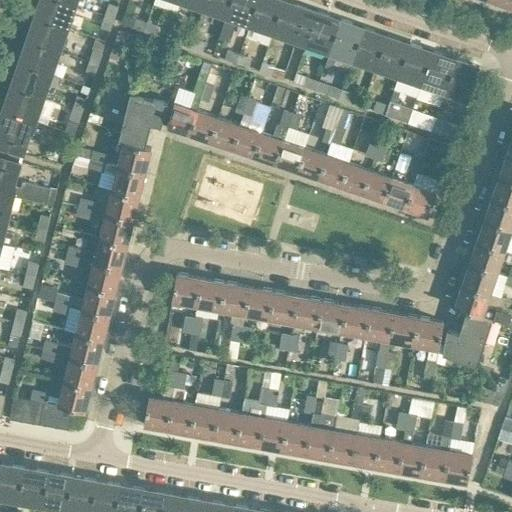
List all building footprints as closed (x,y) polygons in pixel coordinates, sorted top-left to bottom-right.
[(61,0),(39,0),(34,16),(68,28),(76,5),(61,0)] [(206,0),(204,8),(227,16),(232,0),(206,0)] [(232,0),(227,16),(219,37),(230,41),(238,20),(250,24),(257,0),(232,0)] [(257,0),(250,24),(245,37),(268,45),(273,32),(283,0),(257,0)] [(294,2),(288,0),(283,0),(273,32),(296,40),(301,41),(312,8),(306,6),(306,7),(294,3),(294,2)] [(105,15),(114,18),(118,6),(109,3),(105,15)] [(301,41),(329,51),(340,18),(330,14),(330,15),(318,11),(318,10),(312,8),(301,41)] [(124,13),(121,22),(144,30),(147,21),(124,13)] [(101,26),(110,29),(114,18),(105,15),(101,26)] [(34,16),(26,39),(60,51),(68,28),(34,16)] [(341,18),(340,18),(329,51),(352,59),(363,26),(353,22),(353,23),(341,19),(341,18)] [(159,25),(147,21),(144,30),(156,35),(159,25)] [(364,26),(363,26),(352,59),(375,67),(386,33),(376,30),(376,31),(364,27),(364,26)] [(113,44),(122,47),(127,33),(118,30),(113,44)] [(179,42),(190,46),(194,37),(182,33),(179,42)] [(387,34),(386,33),(375,67),(398,75),(409,41),(399,38),(399,39),(387,35),(387,34)] [(205,41),(194,37),(190,46),(202,50),(205,41)] [(52,74),(60,51),(26,39),(18,62),(52,74)] [(398,75),(393,87),(417,95),(421,83),(432,49),(423,46),(422,47),(410,43),(410,42),(409,41),(398,75)] [(117,61),(122,47),(113,44),(108,57),(117,61)] [(93,49),(89,61),(98,64),(102,52),(93,49)] [(225,58),(236,62),(239,53),(228,49),(225,58)] [(433,50),(432,49),(421,83),(444,91),(455,57),(446,54),(445,55),(433,51),(433,50)] [(251,57),(239,53),(236,62),(248,66),(251,57)] [(455,57),(444,91),(441,100),(465,108),(472,85),(474,86),(476,79),(475,79),(479,65),(469,62),(468,63),(456,58),(455,57)] [(196,59),(193,69),(206,73),(210,63),(196,59)] [(94,75),(98,64),(89,61),(85,72),(94,75)] [(262,61),(259,70),(271,74),(274,65),(262,61)] [(18,62),(10,86),(45,97),(49,84),(57,87),(60,77),(52,74),(18,62)] [(217,77),(208,74),(205,83),(200,97),(209,100),(217,77)] [(307,76),(304,85),(315,89),(316,89),(318,82),(319,80),(307,76)] [(174,101),(166,124),(188,132),(196,108),(200,97),(205,83),(196,80),(192,91),(187,105),(174,101)] [(330,84),(327,93),(339,97),(342,88),(330,84)] [(83,85),(81,91),(88,94),(90,87),(83,85)] [(10,86),(2,109),(37,121),(45,97),(10,86)] [(353,92),(342,88),(339,97),(350,101),(353,92)] [(118,139),(123,140),(145,146),(151,123),(160,125),(159,126),(161,126),(161,123),(167,101),(130,92),(118,139)] [(77,95),(73,107),(82,110),(86,98),(77,95)] [(235,109),(244,112),(249,98),(240,95),(235,109)] [(249,98),(244,112),(253,115),(258,101),(249,98)] [(373,109),(385,113),(388,104),(377,100),(373,109)] [(400,108),(388,104),(385,113),(397,117),(400,108)] [(73,107),(65,130),(74,133),(82,110),(73,107)] [(408,121),(431,129),(436,115),(413,107),(408,121)] [(188,132),(210,140),(218,116),(196,108),(188,132)] [(0,118),(2,119),(0,126),(0,145),(23,152),(30,129),(33,131),(37,121),(2,109),(0,115),(0,118)] [(275,162),(283,138),(287,127),(292,113),(283,110),(278,124),(276,123),(272,134),(262,131),(254,154),(275,162)] [(90,111),(87,120),(101,124),(104,115),(90,111)] [(301,116),(292,113),(287,127),(296,130),(301,116)] [(436,115),(431,129),(455,137),(459,122),(436,115)] [(210,140),(232,147),(240,123),(218,116),(210,140)] [(254,154),(262,131),(240,123),(232,147),(254,154)] [(322,139),(331,142),(336,128),(327,124),(322,139)] [(336,128),(331,142),(340,145),(345,131),(336,128)] [(275,162),(297,169),(305,146),(283,138),(275,162)] [(365,154),(374,157),(379,142),(370,139),(365,154)] [(430,139),(426,152),(436,156),(441,153),(443,144),(430,139)] [(151,147),(145,146),(123,140),(117,165),(145,172),(151,147)] [(388,145),(379,142),(374,157),(383,160),(388,145)] [(79,145),(76,154),(89,158),(106,162),(109,152),(79,145)] [(327,153),(305,146),(297,169),(319,177),(327,153)] [(349,161),(327,153),(319,177),(341,184),(349,161)] [(511,178),(511,154),(507,153),(499,174),(511,178)] [(0,190),(9,193),(15,194),(47,202),(51,185),(23,178),(21,186),(18,185),(14,184),(21,160),(0,154),(0,190)] [(409,169),(417,171),(422,157),(414,154),(409,169)] [(112,189),(128,193),(139,196),(145,172),(117,165),(106,162),(89,158),(87,167),(115,174),(112,189)] [(341,184),(362,192),(370,168),(349,161),(341,184)] [(362,192),(366,193),(384,199),(386,193),(392,176),(370,168),(362,192)] [(511,178),(499,174),(493,193),(492,196),(511,203),(511,178)] [(392,176),(386,193),(384,199),(406,207),(414,183),(392,176)] [(414,183),(406,207),(428,214),(436,191),(414,183)] [(112,189),(111,193),(108,203),(80,196),(77,205),(92,209),(106,213),(133,219),(139,196),(128,193),(112,189)] [(0,190),(0,215),(9,218),(15,194),(0,190)] [(511,203),(492,196),(484,218),(511,227),(511,203)] [(90,218),(92,209),(77,205),(75,214),(90,218)] [(41,213),(38,226),(47,228),(50,216),(41,213)] [(106,213),(100,236),(127,243),(133,219),(106,213)] [(9,218),(0,215),(0,240),(3,242),(11,244),(14,232),(6,230),(9,218)] [(511,228),(511,227),(484,218),(477,240),(505,250),(511,228)] [(44,239),(47,228),(38,226),(35,237),(44,239)] [(127,243),(100,236),(94,260),(121,267),(127,243)] [(505,250),(477,240),(469,262),(497,271),(505,250)] [(69,243),(66,253),(80,256),(83,247),(69,243)] [(94,260),(80,256),(66,253),(64,262),(92,269),(89,284),(115,291),(121,267),(94,260)] [(29,261),(26,273),(35,275),(38,263),(29,261)] [(462,283),(490,293),(497,271),(469,262),(462,283)] [(196,304),(201,276),(176,272),(171,300),(172,300),(184,302),(182,314),(186,315),(194,317),(196,304)] [(32,287),(35,275),(26,273),(23,285),(32,287)] [(220,309),(225,281),(201,276),(196,304),(220,309)] [(244,313),(249,285),(225,281),(220,309),(244,313)] [(490,293),(462,283),(454,306),(466,310),(482,315),(490,293)] [(115,291),(89,284),(85,298),(57,291),(55,300),(109,315),(115,291)] [(269,317),(274,289),(249,285),(244,313),(269,317)] [(293,322),(298,294),(274,289),(269,317),(293,322)] [(317,326),(322,298),(298,294),(293,322),(317,326)] [(341,330),(346,302),(322,298),(317,326),(341,330)] [(55,300),(52,310),(66,313),(62,328),(77,332),(103,338),(109,315),(55,300)] [(365,335),(370,307),(346,302),(341,330),(365,335)] [(370,307),(365,335),(380,337),(377,350),(387,351),(389,339),(394,311),(370,307)] [(17,308),(14,320),(23,322),(26,310),(17,308)] [(436,359),(436,361),(451,366),(454,357),(477,364),(492,319),(482,315),(466,310),(459,332),(448,329),(448,328),(447,327),(447,329),(442,327),(436,359)] [(497,310),(493,319),(509,324),(511,315),(497,310)] [(414,343),(419,315),(394,311),(389,339),(414,343)] [(184,330),(182,338),(190,339),(191,331),(194,317),(186,315),(183,330),(184,330)] [(419,315),(414,343),(428,346),(426,357),(436,359),(442,327),(443,320),(419,315)] [(194,317),(191,331),(198,332),(200,333),(203,318),(194,317)] [(21,334),(23,322),(14,320),(11,332),(21,334)] [(233,324),(231,338),(240,340),(242,325),(233,324)] [(242,325),(240,340),(248,341),(251,327),(242,325)] [(46,338),(43,348),(56,352),(71,356),(97,362),(103,338),(77,332),(74,345),(46,338)] [(282,332),(279,347),(288,348),(291,334),(282,332)] [(291,334),(288,348),(297,350),(299,336),(291,334)] [(330,341),(328,356),(336,357),(339,343),(330,341)] [(339,343),(336,357),(345,359),(348,344),(339,343)] [(54,361),(56,352),(43,348),(41,357),(54,361)] [(377,350),(375,364),(385,366),(387,351),(377,350)] [(387,351),(385,366),(391,367),(394,367),(396,353),(387,351)] [(5,355),(2,368),(12,370),(15,358),(5,355)] [(91,386),(97,362),(71,356),(66,379),(91,386)] [(426,357),(423,377),(433,379),(436,361),(436,359),(426,357)] [(0,379),(9,382),(12,370),(2,368),(0,376),(0,379)] [(144,423),(167,428),(177,372),(169,370),(166,384),(165,384),(162,397),(149,394),(144,423)] [(269,389),(266,405),(276,407),(279,390),(277,390),(281,373),(272,371),(269,389)] [(172,398),(167,428),(190,432),(195,403),(182,400),(185,387),(183,387),(186,373),(177,372),(172,398)] [(504,392),(509,379),(500,376),(495,389),(504,392)] [(60,404),(62,405),(72,407),(85,410),(91,386),(66,379),(60,404)] [(195,403),(190,432),(213,436),(218,407),(220,397),(223,380),(213,379),(211,393),(198,390),(195,403)] [(233,382),(223,380),(220,397),(230,399),(233,382)] [(484,386),(479,400),(491,402),(500,405),(504,392),(495,389),(495,390),(484,386)] [(29,398),(38,400),(46,401),(49,391),(32,387),(29,398)] [(241,411),(236,440),(259,444),(264,415),(266,405),(269,389),(261,387),(260,387),(257,400),(244,398),(241,411)] [(352,403),(349,420),(358,421),(361,405),(364,388),(356,387),(353,403),(352,403)] [(305,395),(303,410),(313,412),(315,397),(305,395)] [(9,418),(21,420),(25,398),(13,396),(9,418)] [(310,423),(305,452),(328,456),(334,427),(336,415),(323,413),(325,399),(315,397),(313,412),(310,423)] [(21,420),(33,423),(38,400),(29,398),(29,399),(25,398),(21,420)] [(46,401),(38,400),(33,423),(46,425),(50,403),(46,402),(46,401)] [(46,425),(58,427),(62,405),(60,404),(50,403),(46,425)] [(72,407),(62,405),(58,427),(68,429),(72,407)] [(371,407),(361,405),(358,421),(368,423),(371,407)] [(241,411),(218,407),(213,436),(236,440),(241,411)] [(395,426),(405,428),(408,413),(398,412),(395,426)] [(403,440),(397,469),(420,473),(426,444),(412,441),(414,429),(415,429),(417,415),(408,413),(405,428),(403,440)] [(259,444),(282,448),(287,419),(264,415),(259,444)] [(310,423),(287,419),(282,448),(305,452),(310,423)] [(426,444),(420,473),(443,477),(454,422),(444,420),(441,434),(439,446),(426,444)] [(454,422),(443,477),(467,481),(473,452),(472,452),(475,440),(460,438),(463,423),(454,422)] [(328,456),(351,460),(357,431),(334,427),(328,456)] [(357,431),(351,460),(374,465),(380,436),(357,431)] [(374,465),(397,469),(403,440),(380,436),(374,465)] [(0,467),(0,497),(17,501),(23,466),(12,464),(12,463),(1,461),(0,467)] [(17,501),(16,510),(25,511),(27,511),(29,503),(41,505),(47,470),(36,468),(36,467),(25,465),(25,466),(23,466),(17,501)] [(511,469),(506,467),(503,475),(511,478),(511,469)] [(49,471),(47,470),(41,505),(65,509),(71,475),(60,473),(60,472),(49,470),(49,471)] [(73,475),(71,475),(65,509),(79,511),(88,511),(95,479),(84,477),(84,476),(73,474),(73,475)] [(97,479),(95,479),(88,511),(113,511),(118,483),(108,481),(108,480),(97,478),(97,479)] [(121,484),(118,483),(113,511),(137,511),(142,487),(132,486),(132,485),(121,483),(121,484)] [(145,488),(142,487),(137,511),(162,511),(165,494),(155,492),(156,489),(145,487),(145,488)] [(176,496),(165,494),(162,511),(186,511),(189,496),(188,496),(188,495),(177,493),(176,496)] [(200,498),(189,496),(186,511),(211,511),(213,500),(212,500),(212,499),(201,497),(200,498)] [(224,502),(213,500),(211,511),(235,511),(237,505),(236,504),(236,503),(225,501),(224,502)]
